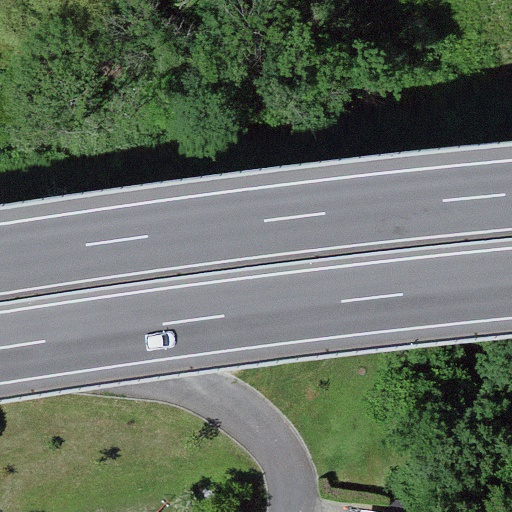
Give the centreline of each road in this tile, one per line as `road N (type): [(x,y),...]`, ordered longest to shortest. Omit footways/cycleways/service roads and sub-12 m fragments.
road 1 (motorway): [(0,352),(511,285)]
road 2 (motorway): [(511,190),(0,256)]
road 3 (residential): [(295,511),(293,485),(268,439),(223,400),(0,336)]
